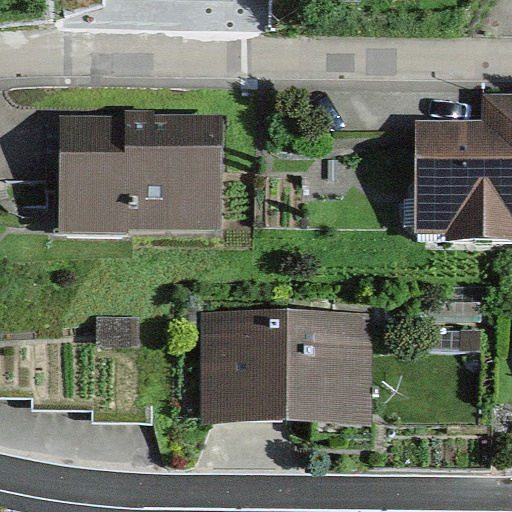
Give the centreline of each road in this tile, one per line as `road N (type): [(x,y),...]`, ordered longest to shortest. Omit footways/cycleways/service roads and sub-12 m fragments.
road 1 (residential): [(511,507),(174,506),(48,495),(0,481)]
road 2 (residential): [(511,67),(0,64)]
